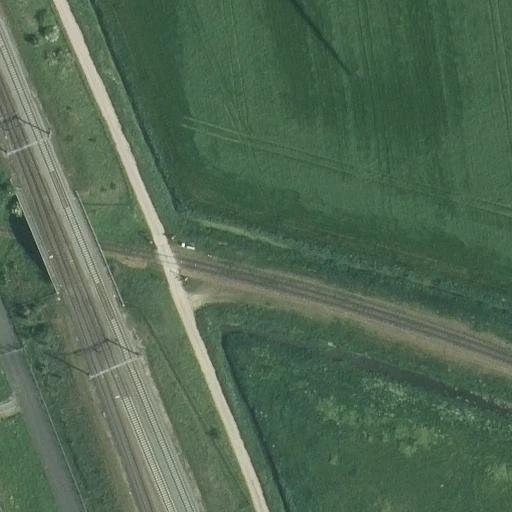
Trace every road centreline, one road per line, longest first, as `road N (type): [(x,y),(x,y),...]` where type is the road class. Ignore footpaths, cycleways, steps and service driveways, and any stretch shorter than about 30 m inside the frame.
road 1 (unclassified): [(263,511),(58,0)]
road 2 (track): [(511,375),(254,300),(202,296),(181,303)]
road 3 (track): [(134,313),(248,511)]
